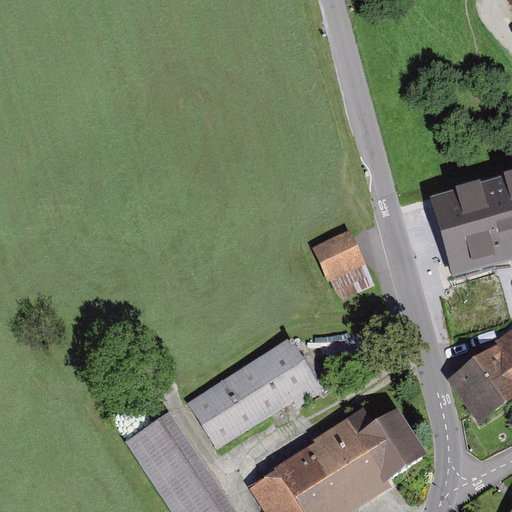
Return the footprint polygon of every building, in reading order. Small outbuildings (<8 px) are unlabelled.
[(511,265),(511,180),(430,203),(455,282),(511,265)] [(351,234),(313,252),(328,285),(332,284),(336,295),(343,303),(376,288),(351,234)] [(511,334),(496,345),(499,350),(511,368),(511,334)] [(324,394),(292,341),(189,406),(218,454),(294,404),(298,410),(324,394)] [(511,407),(511,368),(499,350),(449,385),(481,429),(511,407)] [(389,487),(359,441),(376,429),(365,411),(314,445),(316,449),(274,474),(276,477),(250,493),(262,511),(361,511),(392,492),(389,487)] [(389,487),(428,462),(399,415),(376,429),(359,441),(389,487)] [(234,511),(171,417),(127,447),(169,511),(234,511)]
